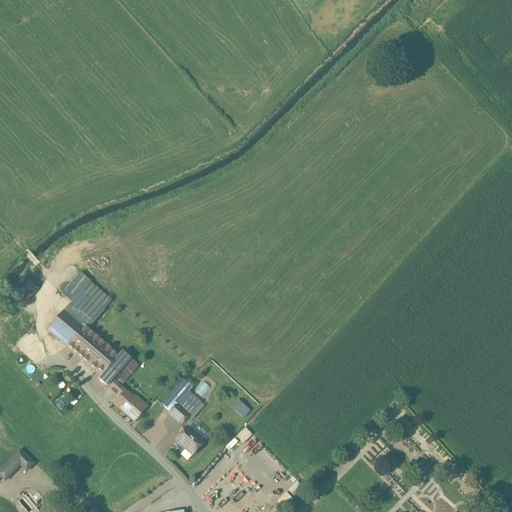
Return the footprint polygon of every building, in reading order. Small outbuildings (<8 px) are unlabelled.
[(69,301),(63,308),(80,323),(87,329),(111,301),(88,280),(79,290),(69,301)] [(72,284),(62,295),(69,301),(79,290),(72,284)] [(80,323),(63,308),(46,328),(63,343),(80,323)] [(80,323),(63,343),(81,359),(99,339),(87,329),(80,323)] [(99,339),(81,359),(98,373),(115,354),(99,339)] [(129,396),(108,378),(126,356),(119,350),(115,354),(98,373),(95,377),(115,395),(109,402),(130,421),(143,406),(130,394),(129,396)] [(204,384),(200,388),(199,387),(195,392),(202,397),(210,388),(204,384)] [(199,405),(186,394),(181,400),(193,411),(199,405)] [(193,411),(181,400),(176,405),(189,416),(193,411)] [(248,410),(238,401),(234,405),(238,409),(236,411),(242,417),(248,410)] [(189,416),(176,405),(168,414),(181,425),(189,416)] [(203,444),(186,428),(175,441),(185,450),(181,455),(187,461),(192,456),(193,456),(203,444)] [(20,451),(0,472),(0,476),(5,481),(20,465),(27,471),(33,464),(20,451)] [(284,507),(292,500),(285,492),(277,499),(284,507)]
